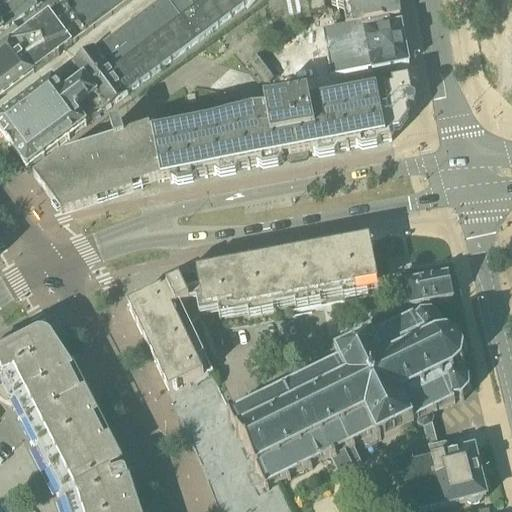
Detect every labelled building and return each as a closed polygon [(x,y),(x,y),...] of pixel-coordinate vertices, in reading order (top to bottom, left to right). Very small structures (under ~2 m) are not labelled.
[(0,101),(134,0),(69,0),(70,0),(0,52),(0,101)] [(0,121),(0,137),(8,149),(181,22),(164,0),(101,47),(73,68),(83,82),(62,97),(52,84),(3,120),(3,119),(0,121)] [(0,0),(0,35),(17,23),(20,21),(35,8),(29,0),(0,0)] [(8,149),(26,173),(28,171),(35,165),(128,97),(127,96),(182,57),(198,44),(255,0),(209,0),(195,11),(181,22),(8,149)] [(186,0),(194,10),(206,0),(186,0)] [(306,0),(289,0),(267,4),(272,26),(310,19),(306,0)] [(322,0),(285,0),(286,0),(287,0),(306,0),(310,15),(325,12),(322,0)] [(345,30),(345,32),(364,28),(400,21),(399,19),(398,19),(396,5),(396,2),(395,2),(394,0),(336,0),(338,3),(346,6),(349,20),(350,19),(352,29),(345,30)] [(365,35),(364,28),(345,32),(331,35),(332,39),(323,40),(326,57),(327,57),(331,81),(372,74),(409,67),(401,28),(365,35)] [(260,57),(251,64),(268,86),(277,80),(260,57)] [(156,157),(161,185),(169,183),(170,187),(172,186),(178,191),(192,188),(197,182),(204,180),(204,181),(207,181),(207,180),(214,178),(221,183),(234,180),(239,173),(247,172),(247,173),(249,172),(249,171),(257,170),(263,174),(277,172),(281,165),(283,165),(282,161),(285,161),(289,160),(289,161),(290,161),(290,160),(302,158),(304,158),(304,157),(305,157),(305,158),(307,157),(309,156),(311,156),(311,159),(313,159),(320,163),(334,161),(338,154),(345,153),(346,154),(348,153),(348,152),(356,151),(362,155),(376,153),(376,152),(380,146),(389,144),(391,144),(390,139),(392,136),(400,134),(408,122),(406,115),(408,111),(413,110),(416,107),(415,103),(412,101),(409,87),(408,82),(408,81),(391,84),(392,90),(338,100),(338,99),(335,100),(335,101),(309,106),(308,98),(281,103),(265,106),(264,106),(264,107),(265,115),(239,120),(239,119),(238,119),(237,119),(236,119),(237,120),(197,128),(197,127),(194,127),(194,128),(183,131),(172,133),(152,136),(152,137),(156,157)] [(74,216),(80,214),(102,207),(133,197),(132,195),(132,194),(161,185),(156,157),(152,137),(151,137),(149,133),(138,136),(126,140),(125,137),(127,136),(127,135),(122,136),(120,128),(125,127),(125,126),(98,134),(51,169),(41,176),(33,183),(52,208),(58,216),(59,217),(62,220),(74,216)] [(378,288),(369,243),(367,243),(368,244),(346,248),(346,247),(344,247),(344,248),(322,252),(322,251),(320,252),(320,253),(299,257),(299,256),(297,256),(297,257),(275,261),(275,260),(273,261),(251,266),(251,265),(249,265),(250,266),(228,270),(228,269),(226,269),(226,270),(197,276),(197,275),(195,275),(197,284),(180,288),(189,306),(196,304),(199,319),(218,316),(219,322),(247,317),(248,321),(273,316),(272,312),(295,308),(295,312),(320,307),(320,304),(342,299),(343,303),(367,299),(367,295),(378,293),(378,288)] [(239,439),(250,461),(254,470),(250,472),(251,474),(255,472),(262,488),(260,489),(261,492),(264,490),(265,494),(268,493),(266,490),(276,485),(286,480),(287,484),(290,482),(288,479),(308,470),(309,472),(311,471),(310,468),(320,463),(326,474),(334,470),(338,478),(361,467),(353,451),(354,451),(353,447),(362,443),(366,450),(380,443),(380,442),(409,427),(410,428),(413,427),(412,425),(415,424),(417,429),(423,430),(431,426),(432,421),(430,416),(433,415),(433,416),(436,414),(436,413),(451,406),(451,407),(454,406),(452,401),(459,401),(461,404),(463,403),(461,400),(467,394),(470,395),(471,392),(468,392),(468,383),(470,382),(469,380),(466,381),(460,375),(461,373),(459,372),(458,375),(453,375),(460,369),(463,370),(464,368),(461,366),(463,357),(466,356),(466,354),(463,354),(458,345),(461,343),(459,341),(456,343),(447,339),(447,335),(445,335),(444,339),(437,340),(439,336),(441,337),(442,334),(440,334),(439,325),(442,324),(441,322),(438,323),(432,318),(433,315),(431,314),(430,317),(421,318),(420,310),(452,303),(447,278),(405,286),(407,301),(403,302),(402,307),(405,313),(398,318),(402,326),(395,330),(395,329),(391,330),(392,331),(389,332),(387,328),(381,326),(374,329),(372,335),(374,339),(372,341),(371,339),(368,341),(368,342),(338,357),(337,356),(323,362),(327,369),(317,374),(316,371),(313,372),(315,375),(296,385),(294,381),(292,382),(293,386),(274,395),(272,392),(270,393),(272,396),(252,406),(251,402),(248,403),(250,407),(231,416),(229,413),(227,415),(229,419),(226,420),(227,423),(230,421),(237,436),(234,438),(235,440),(239,439)] [(189,306),(180,288),(179,286),(163,294),(162,293),(127,310),(128,312),(128,311),(141,338),(140,338),(141,340),(145,338),(158,364),(154,366),(154,368),(155,368),(168,394),(167,394),(168,396),(212,375),(181,310),(189,306)] [(6,407),(10,409),(57,500),(68,495),(71,502),(59,506),(61,511),(129,511),(120,485),(119,482),(117,476),(114,471),(53,352),(50,353),(44,345),(43,343),(41,342),(40,341),(38,340),(36,339),(34,339),(32,339),(30,340),(28,340),(0,354),(0,403),(3,405),(6,407)] [(485,500),(484,496),(485,495),(486,493),(486,492),(487,490),(487,488),(486,487),(485,485),(484,483),(483,482),(482,481),(480,480),(473,452),(452,457),(451,450),(444,447),(435,449),(428,450),(429,455),(390,465),(394,482),(396,490),(404,488),(406,496),(398,498),(401,511),(436,511),(466,505),(467,506),(469,506),(470,507),(472,507),(474,507),(476,507),(477,506),(479,505),(480,504),(481,502),(482,501),(485,500)] [(384,511),(382,499),(369,502),(371,511),(384,511)]
